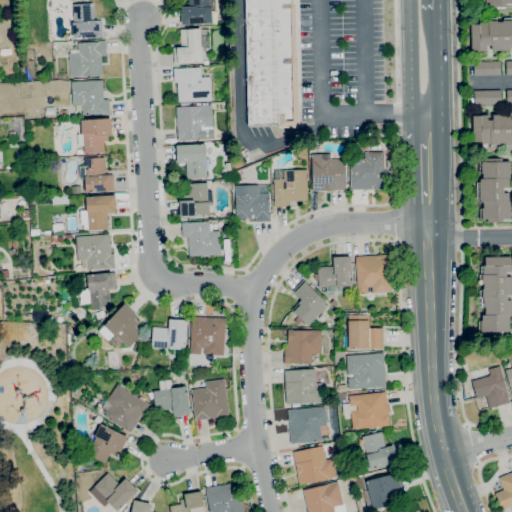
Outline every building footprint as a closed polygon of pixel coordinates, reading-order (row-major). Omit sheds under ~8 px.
[(182,25),(180,7),(190,6),(189,0),(209,0),(210,7),(211,7),(212,23),(182,25)] [(293,0),(294,3),(296,3),(297,57),(298,57),(299,127),(279,127),(279,125),(248,125),(245,0),(293,0)] [(73,38),(73,22),(74,22),(73,4),(93,3),(94,20),(99,20),(102,20),(102,36),(100,36),(100,37),(73,38)] [(492,51),(492,45),(487,45),(487,51),(481,51),(481,50),(472,50),(471,24),(480,24),(480,20),(489,19),(489,18),(496,18),(497,20),(498,20),(498,22),(504,21),(504,18),(511,18),(511,45),(510,45),(510,50),(492,51)] [(174,64),(173,47),(176,47),(181,47),(180,29),(200,28),(202,46),(203,46),(204,62),(174,64)] [(71,77),(69,53),(78,52),(78,42),(106,41),(107,55),(101,56),(102,75),(83,76),(71,77)] [(474,75),(474,62),(500,61),(501,75),(474,75)] [(180,105),(180,101),(178,101),(177,82),(174,82),(173,68),(201,67),(202,77),(210,76),(211,100),(191,101),(191,104),(180,105)] [(82,115),(82,114),(76,114),(75,105),(73,105),(72,82),(103,80),(104,99),(109,99),(110,114),(82,115)] [(475,104),(474,90),(501,90),(501,104),(475,104)] [(179,141),(177,107),(212,104),(213,129),(213,138),(205,138),(205,139),(179,141)] [(491,147),(491,146),(482,146),(482,144),(482,141),(473,142),(473,116),(482,116),(482,115),(488,114),(488,120),(493,120),(493,114),(511,114),(511,119),(511,147),(507,147),(507,144),(506,144),(506,143),(500,143),(500,144),(499,144),(499,147),(491,147)] [(84,153),(84,146),(78,146),(78,134),(82,134),(81,120),(112,119),(112,135),(108,135),(108,141),(103,141),(104,152),(84,153)] [(187,179),(186,162),(177,163),(176,145),(206,143),(207,158),(210,158),(210,169),(207,170),(207,178),(187,179)] [(351,189),(350,159),(365,159),(365,152),(384,152),(385,189),(351,189)] [(334,190),(313,190),(313,162),(312,162),(312,155),(313,155),(313,154),(331,154),(331,159),(346,159),(346,190),(334,190)] [(86,192),(85,178),(80,178),(80,166),(85,166),(84,159),(105,157),(106,174),(110,174),(113,174),(114,190),(111,190),(111,191),(86,192)] [(488,222),(488,219),(480,219),(480,208),(482,208),(484,208),(484,202),(481,202),(481,199),(479,199),(479,198),(477,198),(477,183),(479,183),(479,181),(481,181),(480,179),(484,179),(484,173),(479,173),(479,162),(483,162),(483,158),(504,158),(504,162),(510,161),(510,178),(509,178),(509,188),(504,188),(504,193),(509,193),(510,202),(511,202),(511,218),(503,218),(503,222),(488,222)] [(288,207),(274,207),(274,201),(275,201),(274,179),(284,179),(284,170),(307,169),(308,201),(288,201),(288,207)] [(180,218),(179,200),(181,200),(180,184),(207,183),(208,191),(212,191),(212,202),(209,202),(210,216),(180,218)] [(256,222),(256,218),(247,218),(236,219),(236,215),(235,185),(268,184),(269,221),(256,222)] [(52,204),(51,196),(67,195),(68,203),(52,204)] [(88,230),(88,223),(82,223),(81,212),(87,211),(86,197),(115,195),(116,212),(107,213),(108,229),(88,230)] [(189,256),(188,236),(182,237),(181,222),(188,222),(188,223),(209,221),(210,232),(219,231),(221,254),(189,256)] [(53,235),(53,223),(63,223),(64,234),(53,235)] [(87,269),(86,260),(77,260),(76,236),(110,234),(111,253),(114,253),(115,268),(87,269)] [(52,243),(51,236),(63,235),(64,241),(58,242),(58,243),(52,243)] [(358,294),(356,256),(389,254),(391,292),(372,293),(372,286),(368,287),(368,293),(358,294)] [(319,287),(319,280),(315,280),(314,274),(318,273),(318,267),(333,265),(333,257),(351,256),(353,285),(337,286),(337,285),(319,287)] [(501,335),(487,335),(487,332),(482,332),(482,331),(479,331),(478,321),(480,321),(482,321),(482,315),(485,315),(485,306),(482,306),(482,298),(480,298),(480,290),(483,290),(483,289),(484,289),(484,284),(482,284),(482,282),(480,282),(480,274),(481,274),(481,266),(484,266),(484,265),(486,265),(486,257),(511,256),(511,272),(507,272),(507,277),(511,277),(511,295),(507,295),(507,300),(511,300),(511,315),(509,315),(509,331),(501,332),(501,335)] [(91,309),(90,300),(80,301),(79,289),(89,288),(87,275),(112,272),(115,272),(117,288),(114,288),(114,289),(109,289),(111,306),(91,309)] [(308,325),(302,320),(298,324),(294,321),(298,316),(292,310),(299,302),(302,299),(294,292),(305,281),(328,304),(308,325)] [(338,310),(330,303),(334,299),(341,307),(338,310)] [(117,348),(109,340),(114,335),(113,334),(108,340),(99,331),(104,326),(104,325),(125,304),(137,315),(134,318),(138,322),(135,325),(143,333),(129,347),(123,342),(117,348)] [(99,318),(97,312),(103,310),(105,316),(99,318)] [(369,348),(348,349),(348,321),(348,314),(350,314),(350,312),(366,312),(366,314),(369,314),(369,320),(369,328),(383,328),(384,348),(369,348)] [(205,348),(201,348),(201,354),(190,353),(192,316),(214,318),(214,317),(226,318),(224,355),(204,354),(205,348)] [(186,350),(170,349),(170,347),(152,347),(153,327),(169,328),(170,319),(187,320),(186,350)] [(312,364),(285,363),(285,350),(288,350),(288,329),(292,329),(292,330),(322,330),(322,353),(312,353),(312,364)] [(349,389),(346,355),(383,352),(386,386),(349,389)] [(489,408),(486,395),(477,398),(472,380),(491,375),(489,369),(500,366),(506,389),(505,389),(509,402),(489,408)] [(300,403),(300,407),(292,408),(292,403),(287,404),(286,394),(285,383),(284,370),(315,368),(316,383),(322,383),(324,401),(314,402),(300,403)] [(196,420),(192,389),(206,387),(205,381),(224,379),(229,416),(196,420)] [(131,433),(104,416),(113,403),(107,400),(118,384),(139,398),(141,395),(147,399),(145,401),(149,404),(131,433)] [(339,392),(338,385),(346,384),(347,391),(339,392)] [(174,416),(173,413),(173,409),(156,411),(153,391),(171,389),(171,388),(187,386),(190,414),(174,416)] [(353,429),(351,413),(343,414),(342,404),(350,403),(349,396),(386,392),(389,413),(388,413),(390,425),(381,426),(353,429)] [(338,402),(338,394),(345,393),(346,402),(338,402)] [(291,443),(288,410),(325,406),(327,425),(321,426),(322,441),(291,443)] [(106,462),(88,454),(96,436),(95,436),(101,424),(128,437),(121,452),(116,450),(114,455),(110,453),(106,462)] [(370,470),(366,455),(367,454),(363,437),(382,431),(386,447),(394,445),(399,462),(370,470)] [(300,484),(293,451),(332,443),(336,458),(332,459),(336,477),(329,478),(300,484)] [(511,511),(503,511),(502,509),(501,509),(495,493),(504,489),(499,477),(511,471),(511,511)] [(118,511),(108,502),(104,506),(89,492),(108,473),(119,484),(126,478),(138,490),(118,511)] [(373,509),(366,480),(398,473),(401,473),(404,488),(402,488),(401,487),(389,490),(392,504),(373,509)] [(209,511),(205,488),(238,481),(244,511),(209,511)] [(307,511),(303,489),(338,481),(343,504),(345,504),(346,511),(307,511)] [(170,511),(170,506),(181,504),(180,500),(185,499),(184,494),(201,491),(205,511),(170,511)] [(131,511),(134,500),(151,504),(149,511),(131,511)]
